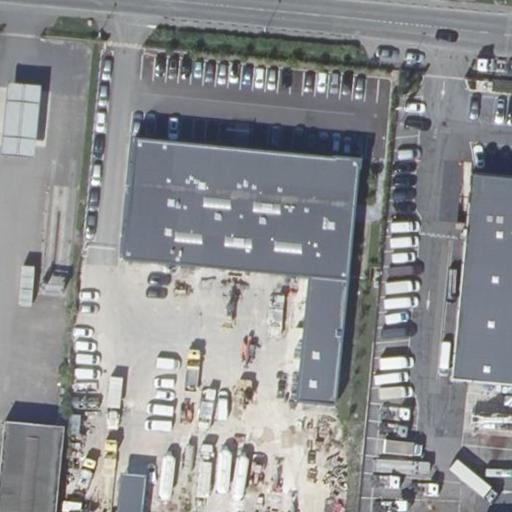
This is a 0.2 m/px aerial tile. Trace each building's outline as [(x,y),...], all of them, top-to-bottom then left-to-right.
[(1,153),(34,157),(43,86),(9,82),(1,153)] [(348,282),(359,162),(137,143),(124,261),(348,282)] [(511,387),(511,179),(469,176),(451,381),(511,387)] [(0,511),(59,511),(66,432),(8,426),(0,505),(0,511)] [(143,511),(144,474),(119,474),(117,511),(143,511)]
